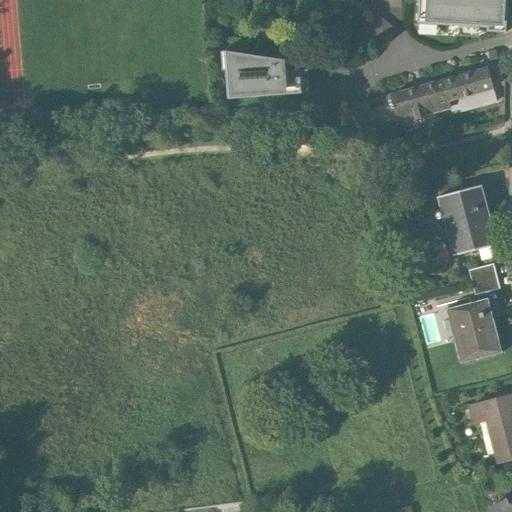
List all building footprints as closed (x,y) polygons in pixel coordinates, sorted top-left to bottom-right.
[(420,0),(419,24),(504,31),(506,0),(420,0)] [(406,25),(389,10),(367,36),(376,44),(385,35),(392,40),(406,25)] [(305,61),(233,49),(238,98),(319,90),(318,69),(306,69),(305,61)] [(501,61),(403,88),(411,115),(464,101),(462,92),(506,80),(501,61)] [(437,198),(445,226),(489,215),(482,187),(437,198)] [(496,243),(489,215),(445,226),(452,255),(460,253),(493,244),(496,243)] [(498,261),(493,244),(460,253),(464,270),(468,269),(494,262),(498,261)] [(494,262),(468,269),(475,294),(501,288),(494,262)] [(489,302),(447,312),(460,365),(502,355),(489,302)] [(511,396),(469,407),(473,424),(488,421),(497,461),(511,457),(511,396)] [(511,511),(511,501),(509,503),(506,496),(487,506),(489,511),(511,511)]
